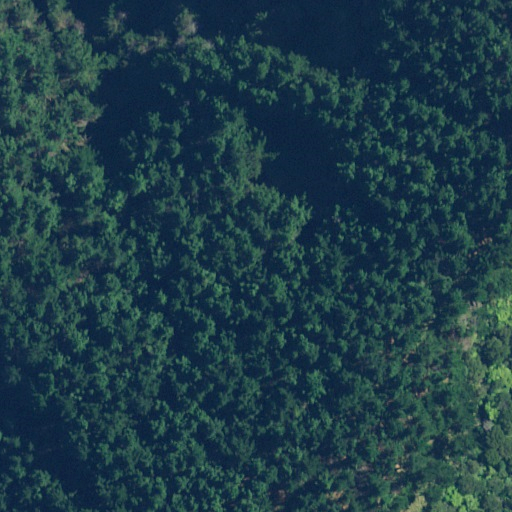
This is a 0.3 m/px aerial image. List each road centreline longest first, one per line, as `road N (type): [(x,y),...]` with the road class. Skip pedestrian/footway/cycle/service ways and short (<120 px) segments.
road 1 (track): [(381,511),(414,351),(511,157)]
road 2 (track): [(303,412),(233,511)]
